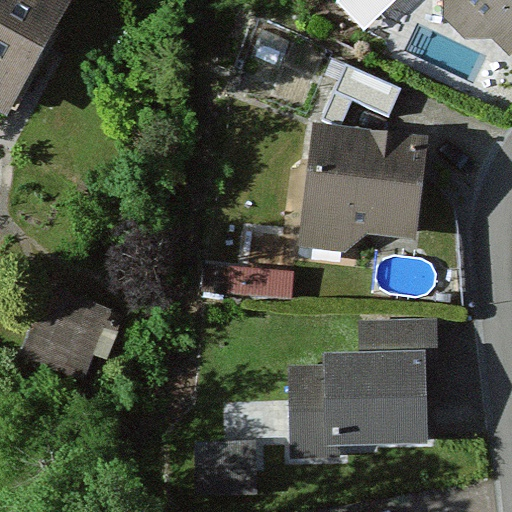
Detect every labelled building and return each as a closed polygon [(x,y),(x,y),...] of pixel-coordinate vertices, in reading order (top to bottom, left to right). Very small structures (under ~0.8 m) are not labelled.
[(0,0),(0,126),(1,127),(72,0),(0,0)] [(345,0),(360,18),(382,0),(345,0)] [(511,0),(439,0),(440,1),(442,29),(462,50),(488,45),(508,65),(511,61),(511,0)] [(393,95),(322,66),(309,99),(380,128),(393,95)] [(295,256),(341,259),(357,244),(411,249),(419,151),(384,148),(385,136),(305,129),(295,256)] [(23,347),(90,369),(113,300),(47,278),(23,347)] [(430,389),(430,332),(352,332),(352,361),(318,361),(318,373),(279,373),(279,465),(331,465),(331,450),(370,450),(370,460),(419,460),(419,408),(430,408),(430,389)] [(254,431),(194,432),(195,484),(255,484),(254,431)]
